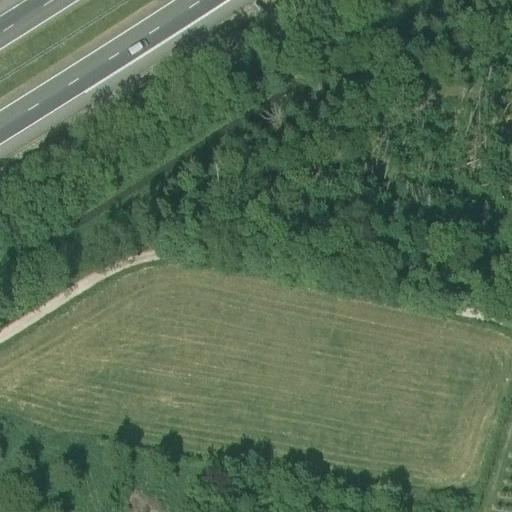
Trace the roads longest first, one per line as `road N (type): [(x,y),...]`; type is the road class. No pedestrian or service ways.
road 1 (track): [(0,338),(115,266),(163,255),(289,271),(504,321)]
road 2 (motorway): [(0,127),(200,0)]
